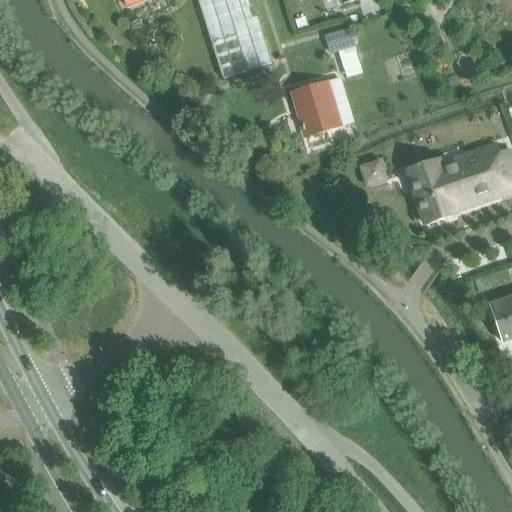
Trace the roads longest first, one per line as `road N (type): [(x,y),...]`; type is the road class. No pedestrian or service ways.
road 1 (unclassified): [(191,313),(56,180),(0,81)]
road 2 (unclassified): [(403,304),(511,477)]
road 3 (unclassified): [(313,433),(191,313)]
road 4 (unclassified): [(45,401),(191,313)]
road 5 (residential): [(403,304),(440,254),(511,231)]
road 6 (unclassified): [(313,433),(375,465),(416,511)]
road 7 (secondary): [(114,511),(45,401)]
